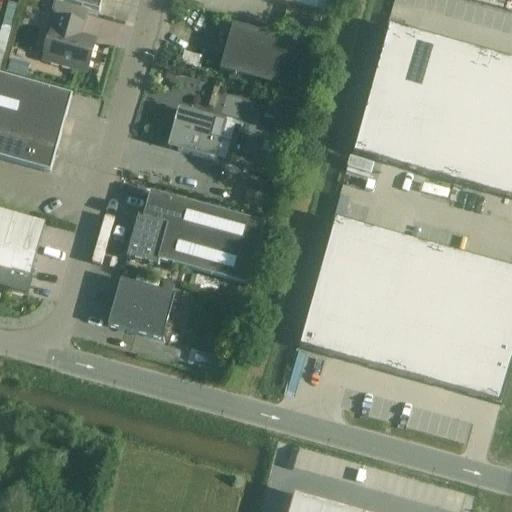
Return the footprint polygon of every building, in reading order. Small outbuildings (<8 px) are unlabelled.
[(44,0),(53,2),(89,12),(99,15),(102,0),(44,0)] [(264,0),(322,16),(326,0),(264,0)] [(51,30),(42,62),(87,74),(94,47),(78,43),(83,25),(85,26),(89,12),(53,2),(51,11),(57,23),(55,31),(51,30)] [(297,95),(310,49),(232,27),(219,73),(297,95)] [(511,65),(388,31),(353,157),(511,201),(511,65)] [(199,71),(202,59),(183,54),(180,65),(199,71)] [(10,60),(7,73),(14,75),(18,62),(10,60)] [(0,162),(49,176),(71,99),(1,79),(0,79),(0,162)] [(267,101),(264,115),(271,117),(274,122),(272,130),(288,134),(291,122),(294,108),(267,101)] [(182,127),(173,131),(176,136),(180,142),(177,153),(215,163),(229,167),(239,129),(226,125),(188,114),(185,125),(182,127)] [(245,195),(243,204),(270,211),(273,199),(270,198),(268,198),(271,187),(249,182),(246,192),(245,195)] [(264,227),(150,196),(143,222),(137,220),(126,261),(156,269),(158,264),(248,288),(264,227)] [(0,288),(25,295),(44,226),(0,214),(0,288)] [(511,273),(333,223),(298,349),(500,406),(511,361),(511,273)] [(159,282),(136,276),(133,286),(157,292),(159,282)] [(162,344),(174,298),(119,284),(107,329),(162,344)] [(349,511),(293,496),(288,511),(349,511)]
